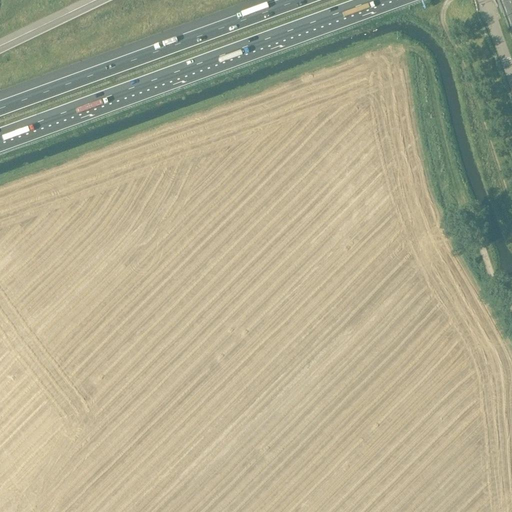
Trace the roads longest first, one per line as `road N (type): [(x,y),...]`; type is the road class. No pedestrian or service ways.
road 1 (motorway): [(0,135),(374,0)]
road 2 (motorway): [(287,0),(0,107)]
road 3 (track): [(475,235),(445,159),(420,51)]
